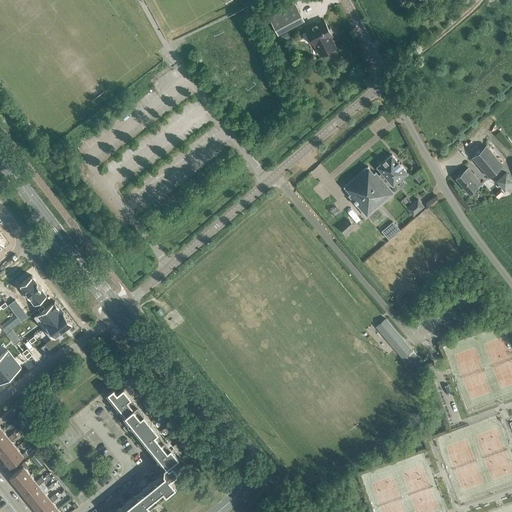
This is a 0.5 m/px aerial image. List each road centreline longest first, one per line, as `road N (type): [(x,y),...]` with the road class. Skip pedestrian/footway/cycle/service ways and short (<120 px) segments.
road 1 (unclassified): [(121,308),(385,81)]
road 2 (unclassified): [(511,286),(458,213),(385,81)]
road 3 (tertiary): [(221,511),(243,494),(247,474),(150,352)]
road 4 (tertiary): [(88,275),(0,157)]
road 5 (residential): [(0,403),(113,315)]
road 6 (residential): [(81,511),(128,472),(84,409)]
